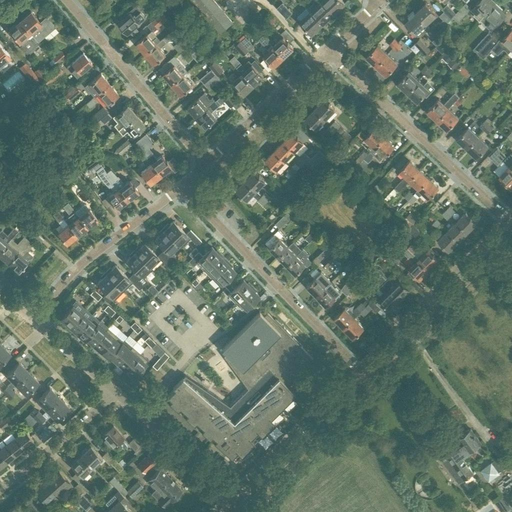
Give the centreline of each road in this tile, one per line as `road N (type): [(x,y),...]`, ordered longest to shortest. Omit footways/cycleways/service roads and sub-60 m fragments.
road 1 (residential): [(367,380),(182,188)]
road 2 (residential): [(511,223),(327,50)]
road 3 (residential): [(205,166),(63,0)]
road 4 (tertiary): [(367,380),(511,234)]
road 5 (residential): [(32,318),(79,266),(182,188)]
road 6 (tertiary): [(241,502),(367,380)]
road 7 (residential): [(205,166),(327,50)]
road 8 (residential): [(241,502),(117,393)]
road 9 (residential): [(0,490),(117,393)]
